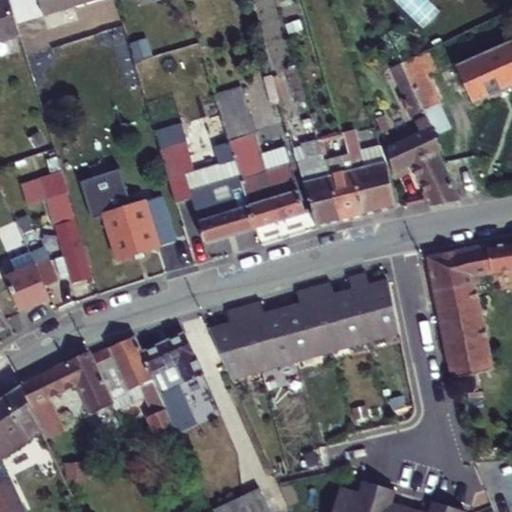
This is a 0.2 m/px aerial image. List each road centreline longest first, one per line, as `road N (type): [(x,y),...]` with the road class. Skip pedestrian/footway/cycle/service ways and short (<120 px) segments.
road 1 (tertiary): [(402,237),(92,324),(0,370)]
road 2 (residential): [(402,237),(438,424),(405,451)]
